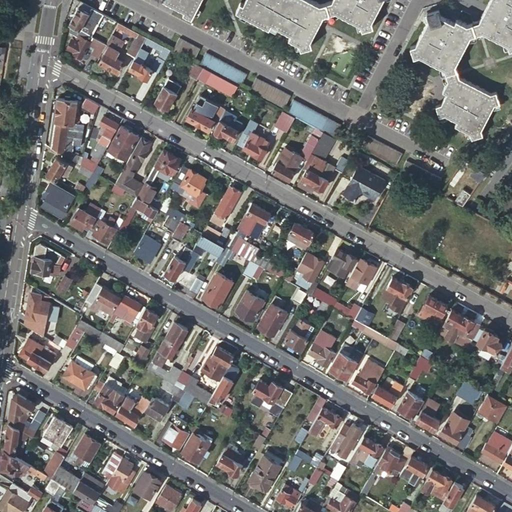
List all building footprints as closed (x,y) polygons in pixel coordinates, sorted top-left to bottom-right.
[(162,0),(182,10),(185,12),(184,15),(192,19),(202,0),(162,0)] [(334,0),(334,1),(323,5),(313,0),(247,0),(245,4),(242,3),(237,12),(270,29),(272,25),(291,35),(289,39),(301,45),(302,51),(314,47),(312,41),(326,16),(336,13),(361,26),(363,32),(374,29),(372,22),(379,10),(383,0),(334,0)] [(511,0),(493,0),(483,20),(470,24),(460,19),(458,22),(445,15),(442,10),(432,13),(433,18),(420,44),(414,46),(418,58),(423,56),(450,70),(453,81),(448,91),(452,93),(446,105),(440,107),(443,117),(448,116),(460,122),(458,125),(474,134),(476,139),(486,135),(484,131),(498,104),(503,102),(500,92),(494,93),(462,77),(459,66),(475,34),(487,31),(511,44),(511,0)] [(103,13),(81,1),(80,1),(77,6),(78,7),(77,11),(70,24),(74,26),(93,36),(94,33),(93,33),(95,28),(83,21),(86,16),(98,22),(103,13)] [(108,16),(103,13),(98,22),(103,25),(108,16)] [(135,30),(118,21),(116,26),(132,35),(135,30)] [(91,52),(99,57),(106,43),(93,36),(74,26),(72,31),(77,34),(75,38),(72,37),(67,47),(73,51),(73,52),(81,57),(89,43),(94,46),(91,52)] [(146,36),(135,30),(132,35),(135,37),(127,52),(135,57),(138,51),(142,44),(146,36)] [(111,34),(108,40),(110,42),(99,61),(118,71),(123,62),(114,57),(118,50),(115,48),(119,39),(111,34)] [(152,39),(146,36),(142,44),(144,46),(146,43),(149,44),(152,39)] [(174,49),(194,59),(200,48),(180,37),(174,49)] [(135,57),(129,68),(138,73),(138,74),(147,79),(151,70),(144,66),(144,64),(141,62),(145,54),(138,51),(135,57)] [(201,62),(242,82),(247,72),(205,52),(201,62)] [(203,67),(191,60),(185,71),(197,78),(203,67)] [(205,81),(211,71),(203,67),(197,78),(205,82),(205,81)] [(230,81),(211,71),(205,81),(224,91),(230,81)] [(167,76),(164,83),(169,86),(173,79),(167,76)] [(291,93),(257,76),(251,87),(285,105),(291,93)] [(169,86),(164,83),(155,99),(155,102),(161,105),(163,104),(169,106),(181,84),(173,79),(169,86)] [(237,85),(230,81),(224,91),(231,95),(237,85)] [(261,97),(256,94),(250,105),(256,108),(261,97)] [(96,113),(99,103),(86,96),(81,105),(96,113)] [(59,98),(51,147),(80,163),(82,156),(71,153),(72,143),(80,145),(83,124),(74,123),(74,121),(75,113),(77,101),(69,100),(65,99),(59,98)] [(336,135),(342,123),(293,99),(287,111),(336,135)] [(220,117),(225,107),(218,102),(211,116),(207,113),(209,109),(206,108),(205,110),(201,108),(200,110),(191,106),(186,116),(209,128),(214,118),(218,120),(220,117)] [(417,115),(419,107),(412,105),(409,112),(417,115)] [(275,123),(288,129),(295,115),(283,109),(275,123)] [(100,160),(120,124),(104,115),(100,123),(103,125),(101,129),(103,130),(100,135),(103,136),(93,155),(95,157),(100,160)] [(218,120),(214,128),(223,133),(224,131),(234,137),(240,126),(233,122),(232,124),(220,117),(218,120)] [(139,135),(122,125),(113,140),(125,147),(122,153),(127,155),(139,135)] [(246,126),(237,142),(243,145),(252,129),(246,126)] [(308,158),(323,130),(316,126),(301,154),(302,154),(308,158)] [(98,129),(91,127),(84,151),(90,153),(98,129)] [(252,129),(243,145),(262,155),(267,147),(266,146),(270,139),(252,129)] [(308,158),(307,159),(311,161),(300,182),(313,189),(316,184),(320,187),(323,185),(324,186),(332,172),(326,169),(323,174),(321,172),(324,167),(324,168),(327,163),(330,156),(329,155),(338,138),(323,130),(308,158)] [(404,151),(370,134),(364,146),(398,163),(404,151)] [(151,141),(141,136),(115,183),(125,188),(137,195),(144,183),(135,178),(133,180),(130,178),(140,160),(142,161),(147,151),(145,150),(151,141)] [(355,147),(343,140),(340,146),(345,148),(342,156),(340,155),(334,166),(335,167),(341,171),(349,157),(344,154),(346,149),(352,152),(355,147)] [(294,168),(302,154),(301,154),(285,145),(272,168),(290,178),(295,169),(294,168)] [(180,158),(164,148),(144,183),(137,195),(148,201),(157,186),(151,183),(161,165),(172,172),(180,158)] [(82,156),(80,163),(94,171),(100,160),(95,157),(92,161),(87,159),(90,153),(84,151),(82,156)] [(57,156),(46,173),(56,179),(61,172),(66,175),(72,165),(57,156)] [(334,166),(327,163),(324,168),(326,169),(332,172),(335,167),(334,166)] [(385,178),(359,163),(344,190),(356,197),(359,191),(364,190),(375,196),(385,178)] [(206,177),(183,165),(173,181),(171,185),(190,196),(189,199),(198,205),(206,191),(200,188),(206,177)] [(481,180),(486,172),(477,166),(471,174),(481,180)] [(99,174),(94,171),(86,184),(92,187),(99,174)] [(74,195),(50,181),(46,190),(50,192),(45,200),(46,206),(62,215),(74,195)] [(74,189),(81,193),(85,185),(79,181),(74,189)] [(125,188),(115,183),(112,190),(121,196),(125,188)] [(241,190),(230,184),(212,215),(223,221),(241,190)] [(464,188),(456,200),(464,204),(472,193),(464,188)] [(174,216),(175,216),(179,210),(170,205),(174,198),(166,194),(159,207),(167,212),(174,216)] [(148,201),(137,195),(132,204),(136,207),(135,208),(136,209),(136,211),(140,213),(143,212),(141,216),(151,221),(159,207),(148,201)] [(442,203),(434,199),(422,223),(429,226),(442,203)] [(243,222),(229,246),(236,250),(247,230),(258,236),(267,221),(272,211),(253,201),(241,221),(243,222)] [(87,222),(92,225),(101,209),(91,202),(86,210),(80,207),(72,221),(83,227),(87,222)] [(420,206),(413,203),(407,214),(414,217),(420,206)] [(89,230),(87,235),(92,238),(95,233),(109,242),(117,227),(112,224),(115,219),(110,216),(107,221),(101,218),(105,211),(101,209),(92,225),(89,230)] [(119,229),(112,240),(119,244),(125,233),(123,231),(134,212),(129,209),(125,215),(123,219),(118,228),(119,229)] [(188,215),(179,210),(175,216),(181,220),(185,222),(188,215)] [(175,216),(174,216),(167,228),(174,232),(181,220),(175,216)] [(174,232),(172,235),(181,240),(190,225),(185,222),(181,220),(174,232)] [(314,231),(295,220),(290,230),(292,231),(288,238),(305,247),(314,231)] [(83,227),(89,230),(92,225),(87,222),(83,227)] [(223,243),(229,233),(210,222),(204,233),(216,239),(223,243)] [(220,253),(225,244),(223,243),(216,239),(204,233),(203,232),(198,240),(220,253)] [(144,233),(135,250),(151,260),(160,243),(144,233)] [(64,256),(41,242),(36,244),(32,269),(35,270),(34,272),(42,273),(43,271),(59,273),(60,264),(64,256)] [(249,243),(243,254),(251,259),(258,263),(261,257),(257,255),(260,250),(249,243)] [(231,257),(248,266),(251,259),(243,254),(236,250),(229,246),(225,244),(220,253),(217,257),(228,263),(231,257)] [(165,272),(176,278),(183,268),(193,249),(186,245),(179,256),(175,254),(165,272)] [(193,249),(183,268),(189,271),(201,249),(195,246),(193,249)] [(349,251),(338,246),(329,263),(347,273),(358,254),(350,250),(349,251)] [(315,255),(307,251),(297,268),(303,271),(301,273),(312,280),(310,284),(301,279),(297,285),(299,286),(308,291),(312,293),(316,285),(318,282),(314,279),(323,262),(314,258),(315,255)] [(264,266),(268,269),(271,263),(261,257),(258,263),(264,266)] [(258,278),(264,266),(258,263),(251,259),(248,266),(244,272),(251,277),(253,275),(258,278)] [(376,268),(360,259),(347,281),(357,286),(361,278),(368,282),(376,268)] [(271,263),(268,269),(284,277),(290,281),(293,275),(272,263),(271,263)] [(233,280),(218,271),(204,296),(219,305),(233,280)] [(189,289),(196,277),(188,272),(181,284),(189,289)] [(72,279),(64,274),(56,288),(63,293),(72,279)] [(401,310),(414,285),(404,280),(404,281),(394,276),(388,286),(384,294),(394,300),(391,304),(401,310)] [(189,289),(197,293),(204,281),(196,277),(189,289)] [(363,290),(368,282),(361,278),(357,286),(363,290)] [(101,284),(96,281),(85,300),(89,303),(101,284)] [(121,296),(101,284),(89,303),(99,308),(100,306),(111,313),(121,296)] [(316,285),(312,293),(321,298),(324,293),(325,290),(316,285)] [(301,303),(308,291),(299,286),(297,291),(293,299),(301,303)] [(266,299),(247,288),(236,308),(255,319),(266,299)] [(40,293),(29,291),(26,307),(23,323),(44,335),(47,310),(49,300),(47,300),(40,299),(40,293)] [(337,300),(324,293),(321,298),(331,304),(334,305),(337,300)] [(141,304),(124,294),(109,318),(113,321),(118,312),(125,317),(122,321),(129,324),(135,315),(141,304)] [(435,329),(449,304),(430,294),(419,313),(433,321),(430,327),(435,329)] [(356,318),(362,307),(355,302),(351,308),(337,300),(334,305),(356,318)] [(139,318),(145,306),(141,304),(135,315),(139,318)] [(262,326),(276,334),(288,312),(275,304),(262,326)] [(155,311),(146,306),(145,306),(139,318),(137,322),(140,324),(135,333),(145,339),(153,325),(151,324),(157,314),(154,312),(155,311)] [(369,311),(362,307),(356,318),(363,322),(369,311)] [(480,325),(481,324),(474,320),(474,319),(465,314),(464,315),(452,308),(445,321),(439,331),(468,347),(473,337),(480,325)] [(369,311),(363,322),(367,324),(377,330),(389,336),(391,331),(369,318),(372,313),(369,311)] [(363,322),(356,318),(352,323),(364,330),(367,324),(363,322)] [(102,331),(80,319),(76,326),(83,330),(84,331),(98,338),(102,331)] [(314,326),(301,319),(295,329),(292,327),(285,339),(302,348),(308,338),(307,337),(314,326)] [(187,328),(174,320),(158,348),(171,356),(187,328)] [(404,327),(396,323),(391,331),(389,336),(396,340),(404,327)] [(330,328),(323,324),(318,331),(325,336),(330,328)] [(364,330),(363,331),(374,337),(377,330),(367,324),(364,330)] [(483,328),(480,325),(473,337),(477,339),(483,328)] [(76,326),(66,342),(73,347),(83,330),(76,326)] [(486,326),(483,328),(477,339),(476,340),(484,344),(479,353),(488,358),(493,350),(498,352),(503,344),(502,341),(498,338),(499,336),(495,333),(494,331),(486,326)] [(389,336),(377,330),(374,337),(385,343),(389,336)] [(102,331),(98,338),(105,343),(117,350),(119,351),(123,344),(102,331)] [(56,353),(29,336),(19,352),(46,369),(56,353)] [(396,340),(389,336),(385,343),(395,348),(398,342),(396,340)] [(319,360),(329,365),(337,351),(327,346),(325,348),(315,342),(310,350),(320,357),(319,360)] [(333,368),(340,372),(350,355),(354,347),(345,342),(332,365),(334,366),(333,368)] [(408,347),(398,342),(395,348),(404,353),(408,347)] [(117,350),(105,343),(103,347),(114,354),(116,351),(117,350)] [(511,367),(511,344),(491,382),(496,385),(505,369),(510,372),(511,367)] [(141,364),(150,350),(141,345),(133,359),(141,364)] [(230,362),(234,355),(216,345),(208,360),(206,359),(201,368),(220,380),(229,363),(230,362)] [(362,352),(354,347),(350,355),(358,359),(362,352)] [(114,354),(109,363),(116,367),(123,355),(116,351),(114,354)] [(94,363),(78,354),(75,359),(91,369),(94,363)] [(420,371),(427,358),(421,354),(413,368),(420,371)] [(350,355),(340,372),(345,376),(346,374),(349,375),(358,359),(350,355)] [(75,359),(72,358),(63,374),(86,387),(90,379),(92,381),(97,373),(91,369),(75,359)] [(354,381),(371,391),(379,376),(374,372),(379,364),(369,358),(361,371),(360,371),(354,381)] [(175,379),(181,370),(172,364),(168,371),(150,360),(146,367),(159,374),(162,376),(174,383),(175,379)] [(212,394),(208,400),(215,404),(219,396),(222,398),(233,380),(234,381),(240,370),(240,368),(230,362),(229,363),(220,380),(212,394)] [(379,376),(384,367),(379,364),(374,372),(379,376)] [(108,375),(94,400),(103,405),(104,404),(114,410),(123,394),(127,388),(119,384),(121,382),(108,375)] [(184,385),(182,388),(185,389),(194,395),(207,402),(208,400),(212,394),(195,384),(198,379),(190,375),(184,385)] [(172,398),(178,401),(185,389),(182,388),(174,383),(162,376),(160,380),(158,384),(174,393),(172,398)] [(175,379),(174,383),(182,388),(184,385),(175,379)] [(284,406),(293,391),(281,385),(281,383),(275,380),(274,381),(272,380),(270,384),(260,379),(254,389),(256,390),(271,398),(284,406)] [(373,392),(393,404),(403,385),(392,379),(390,383),(386,380),(382,387),(378,384),(373,392)] [(481,388),(464,379),(456,393),(473,402),(481,388)] [(154,388),(147,384),(142,393),(148,397),(154,388)] [(185,389),(178,401),(187,407),(194,395),(185,389)] [(268,403),(271,398),(256,390),(253,395),(254,397),(266,404),(268,403)] [(422,400),(407,391),(397,407),(412,416),(422,400)] [(504,410),(508,403),(489,392),(479,409),(495,419),(498,420),(504,410)] [(12,396),(8,422),(19,428),(31,436),(32,436),(46,413),(39,409),(31,422),(25,419),(35,403),(17,393),(12,396)] [(148,401),(144,407),(161,418),(169,404),(152,393),(148,401)] [(116,411),(135,422),(144,407),(148,401),(143,398),(140,403),(142,404),(140,407),(136,405),(132,411),(129,408),(134,400),(126,395),(116,411)] [(327,399),(320,395),(308,416),(314,420),(322,406),(327,399)] [(220,410),(229,415),(235,405),(226,400),(220,410)] [(419,419),(436,429),(441,420),(432,415),(433,412),(431,411),(432,409),(429,408),(431,405),(425,402),(418,415),(416,413),(410,423),(415,426),(419,419)] [(333,413),(322,406),(314,420),(310,427),(308,430),(316,434),(323,422),(327,424),(328,422),(335,426),(341,416),(334,412),(333,413)] [(467,425),(471,419),(454,408),(440,431),(458,441),(467,425)] [(72,426),(54,415),(44,434),(62,445),(72,426)] [(8,422),(5,448),(15,454),(19,428),(8,422)] [(162,436),(180,447),(189,432),(180,427),(183,424),(179,422),(177,426),(172,422),(171,422),(162,436)] [(350,427),(344,423),(334,440),(337,442),(341,435),(352,441),(360,427),(352,423),(350,427)] [(199,428),(194,424),(191,430),(193,431),(181,451),(198,461),(210,442),(196,433),(199,428)] [(295,439),(301,442),(308,430),(310,427),(304,424),(295,439)] [(466,445),(472,434),(470,433),(473,428),(467,425),(458,441),(466,445)] [(19,428),(15,454),(20,457),(24,438),(29,440),(31,436),(19,428)] [(494,428),(482,450),(500,460),(511,439),(511,436),(501,431),(500,432),(494,428)] [(90,460),(101,443),(84,433),(73,450),(79,454),(75,460),(81,464),(85,457),(90,460)] [(253,445),(259,449),(266,437),(261,434),(260,433),(253,445)] [(375,442),(364,435),(358,445),(351,457),(356,460),(359,455),(372,462),(382,445),(375,441),(375,442)] [(239,448),(229,442),(227,446),(227,445),(217,462),(237,473),(242,463),(239,462),(243,455),(237,451),(239,448)] [(386,447),(382,445),(372,462),(376,464),(386,448),(386,447)] [(415,449),(408,445),(401,457),(405,459),(408,461),(411,456),(415,449)] [(511,446),(503,462),(511,467),(511,446)] [(57,447),(55,450),(64,455),(66,452),(57,447)] [(405,459),(401,457),(399,455),(401,453),(391,447),(389,451),(386,448),(376,464),(373,469),(377,472),(378,472),(380,469),(384,471),(386,468),(391,471),(392,468),(397,471),(402,463),(405,459)] [(15,454),(5,448),(2,468),(12,470),(12,472),(20,473),(21,467),(32,474),(34,472),(39,475),(42,470),(20,457),(15,454)] [(312,457),(297,448),(295,453),(301,457),(316,466),(321,459),(323,455),(316,451),(312,457)] [(59,464),(64,455),(55,450),(43,471),(46,473),(52,476),(59,464)] [(79,454),(73,450),(69,457),(75,460),(79,454)] [(102,474),(109,478),(112,474),(122,457),(123,456),(115,451),(102,474)] [(280,463),(263,453),(247,480),(265,489),(280,463)] [(295,453),(287,466),(294,470),(301,457),(295,453)] [(428,466),(411,456),(408,461),(407,463),(416,468),(415,470),(418,472),(416,476),(421,479),(428,466)] [(127,460),(122,457),(112,474),(109,478),(107,483),(122,492),(135,471),(130,469),(133,464),(132,463),(127,460)] [(321,459),(316,466),(322,470),(329,474),(333,467),(321,459)] [(331,475),(332,476),(338,479),(345,467),(338,463),(331,475)] [(80,477),(59,464),(52,476),(69,487),(73,489),(80,479),(80,477)] [(322,470),(316,466),(309,478),(308,480),(314,483),(322,470)] [(29,479),(32,474),(21,467),(20,473),(29,479)] [(373,469),(367,480),(371,483),(377,472),(373,469)] [(443,475),(433,469),(424,484),(431,488),(434,485),(444,490),(449,482),(451,477),(444,473),(443,475)] [(161,480),(145,470),(136,486),(151,495),(161,480)] [(80,477),(80,479),(99,491),(103,484),(83,472),(80,477)] [(52,476),(44,489),(54,494),(59,486),(64,490),(67,491),(69,487),(52,476)] [(276,496),(293,506),(308,480),(309,478),(306,476),(298,491),(284,482),(276,496)] [(327,485),(333,488),(338,479),(332,476),(327,485)] [(82,495),(95,503),(98,497),(100,494),(98,492),(99,491),(80,479),(73,489),(82,495)] [(333,488),(324,503),(339,511),(348,511),(356,499),(352,497),(355,493),(348,488),(345,493),(339,489),(344,482),(338,479),(333,488)] [(20,511),(32,494),(28,491),(12,481),(7,488),(9,489),(0,502),(0,508),(5,511),(20,511)] [(463,486),(455,481),(453,484),(448,492),(439,508),(441,509),(443,506),(446,508),(449,502),(453,504),(463,486)] [(32,494),(38,498),(44,489),(33,482),(28,491),(32,494)] [(444,490),(448,492),(453,484),(449,482),(444,490)] [(173,489),(166,484),(156,501),(172,511),(182,494),(181,493),(181,491),(175,488),(173,489)] [(59,486),(54,494),(51,499),(57,502),(64,490),(59,486)] [(496,504),(478,494),(466,511),(491,511),(492,511),(496,504)] [(88,511),(95,503),(82,495),(76,505),(88,511)] [(382,505),(367,496),(364,501),(380,509),(382,505)] [(109,511),(118,511),(123,504),(116,500),(112,506),(98,497),(95,503),(109,511)] [(296,511),(297,511),(318,511),(324,503),(321,501),(320,504),(310,498),(309,499),(306,497),(303,501),(302,501),(296,511)] [(195,511),(201,503),(193,498),(184,511),(183,511),(182,511),(181,511),(195,511)] [(57,502),(51,499),(42,511),(58,511),(62,506),(57,502)] [(405,511),(410,504),(403,500),(397,511),(396,511),(405,511)] [(109,511),(95,503),(88,511),(109,511)]
